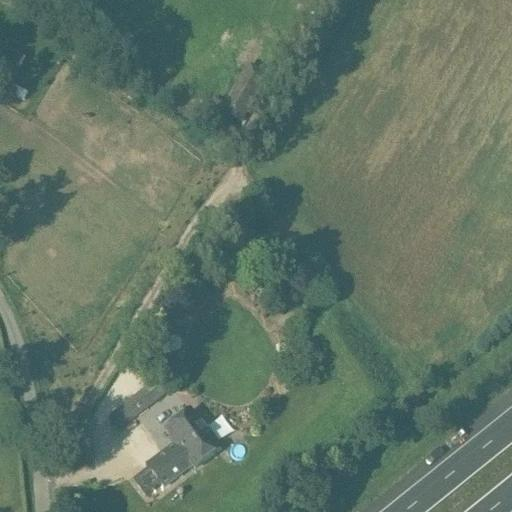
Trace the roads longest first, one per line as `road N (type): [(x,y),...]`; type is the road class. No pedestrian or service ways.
road 1 (unclassified): [(32,511),(20,387),(0,311)]
road 2 (motorway): [(511,428),(408,511)]
